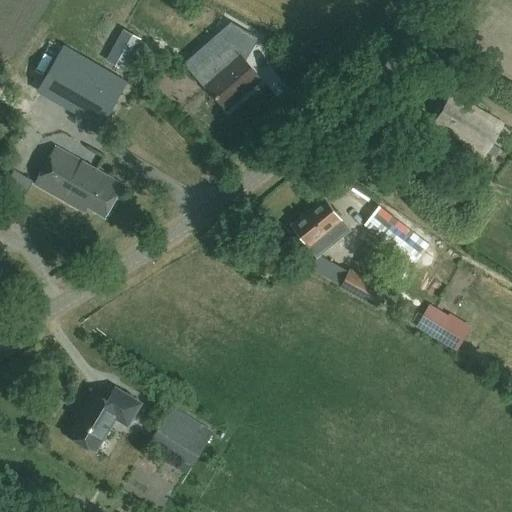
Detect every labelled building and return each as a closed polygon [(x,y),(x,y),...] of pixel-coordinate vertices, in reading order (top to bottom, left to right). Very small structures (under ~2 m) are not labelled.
[(224,13),(207,26),(228,54),(245,42),(224,13)] [(134,86),(65,46),(38,92),(100,128),(106,117),(114,121),(121,109),(114,104),(119,96),(126,100),(134,86)] [(261,78),(240,55),(227,67),(217,56),(197,73),(207,84),(206,85),(226,109),(261,78)] [(503,124),(452,94),(434,124),(485,155),(503,124)] [(123,186),(53,148),(33,185),(84,213),(87,207),(105,217),(123,186)] [(31,183),(12,173),(1,194),(20,204),(31,183)] [(471,197),(452,186),(441,206),(460,217),(471,197)] [(351,230),(325,197),(291,225),(309,247),(309,246),(317,257),(351,230)] [(376,240),(390,222),(378,212),(363,230),(376,240)] [(390,240),(410,253),(417,244),(397,230),(390,240)] [(323,255),(316,268),(342,280),(348,266),(323,255)] [(386,289),(350,269),(340,287),(376,307),(386,289)] [(141,403),(116,388),(108,400),(93,390),(83,407),(85,409),(69,435),(96,451),(116,418),(128,425),(141,403)] [(212,433),(170,408),(152,437),(158,440),(154,446),(175,459),(179,452),(194,462),(212,433)]
